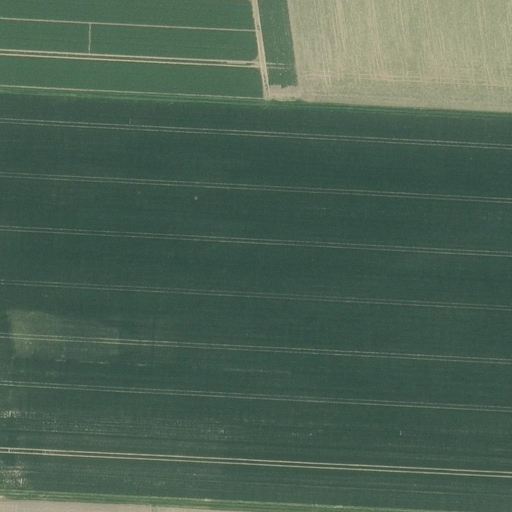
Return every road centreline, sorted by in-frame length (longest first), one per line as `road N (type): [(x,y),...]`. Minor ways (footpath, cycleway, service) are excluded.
road 1 (track): [(511,114),(0,89)]
road 2 (track): [(327,511),(0,496)]
